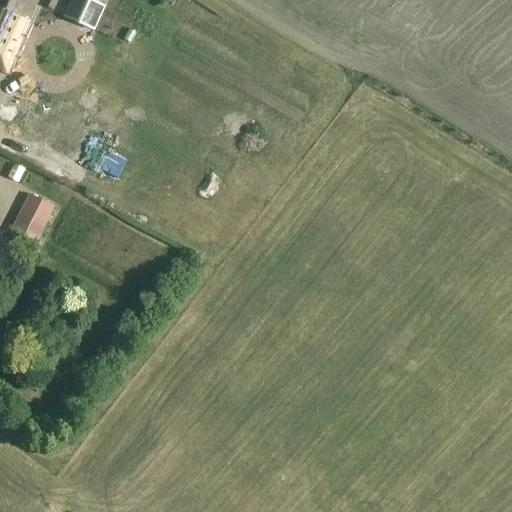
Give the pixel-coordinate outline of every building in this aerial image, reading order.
[(0,0),(0,72),(6,75),(39,0),(0,0)] [(44,0),(35,23),(46,28),(58,0),(44,0)] [(79,25),(94,31),(104,9),(89,3),(82,0),(72,0),(70,7),(84,14),(79,25)] [(11,69),(30,79),(48,45),(29,35),(11,69)] [(0,148),(26,163),(44,129),(0,105),(0,148)] [(30,195),(15,223),(40,236),(55,208),(30,195)] [(34,487),(54,507),(72,488),(53,468),(34,487)]
